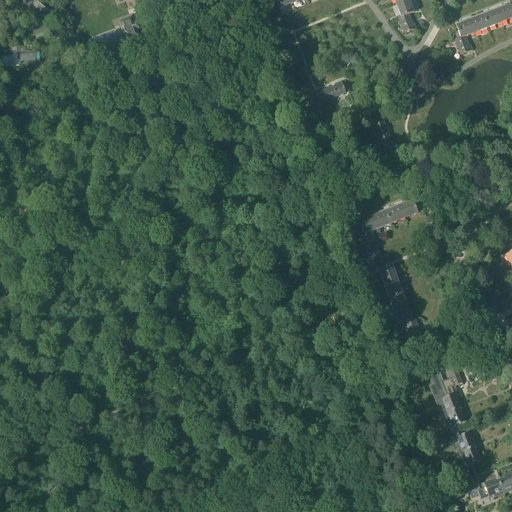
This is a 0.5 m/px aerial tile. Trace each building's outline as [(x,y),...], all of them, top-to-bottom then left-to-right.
[(35,0),(28,8),(44,22),(51,14),(35,0)] [(292,5),(290,0),(274,0),(279,11),(292,5)] [(401,17),(409,14),(415,12),(410,0),(405,0),(396,4),(401,17)] [(511,9),(510,4),(496,9),(501,23),(511,19),(511,9)] [(496,9),(482,14),(488,28),(501,23),(496,9)] [(401,17),(398,18),(404,33),(415,29),(413,23),(412,24),(409,14),(401,17)] [(469,20),(474,34),(488,28),(482,14),(477,16),(475,17),(469,20)] [(117,21),(125,43),(139,37),(137,31),(139,30),(136,22),(134,23),(132,16),(117,21)] [(474,33),(469,20),(455,25),(460,39),(465,37),(474,33)] [(53,36),(49,27),(33,33),(37,42),(53,36)] [(460,39),(454,41),(460,56),(472,52),(470,46),(468,47),(465,37),(460,39)] [(123,51),(132,47),(130,42),(120,45),(123,51)] [(36,54),(35,51),(27,52),(26,48),(12,50),(13,56),(1,57),(2,69),(18,68),(17,66),(36,64),(36,62),(39,62),(39,54),(36,54)] [(325,90),(329,100),(345,94),(341,83),(334,85),(334,87),(325,90)] [(312,106),(329,100),(325,90),(316,94),(315,92),(308,95),(312,106)] [(380,142),(389,139),(383,122),(372,126),(375,133),(377,133),(380,142)] [(389,139),(380,142),(383,151),(382,152),(385,159),(396,155),(389,139)] [(354,217),(356,216),(360,215),(350,188),(344,190),(354,217)] [(412,199),(398,205),(404,219),(418,214),(412,199)] [(398,205),(385,210),(391,225),(404,219),(398,205)] [(378,213),(371,216),(377,230),(382,228),(391,225),(385,210),(380,212),(378,213)] [(358,221),(363,235),(372,232),(377,230),(371,216),(358,221)] [(372,232),(363,235),(361,236),(367,253),(376,249),(373,240),(374,239),(372,232)] [(376,249),(367,253),(373,269),(384,265),(381,258),(380,258),(376,249)] [(392,266),(378,271),(383,285),(397,279),(392,266)] [(383,285),(388,299),(402,293),(397,279),(383,285)] [(388,299),(393,312),(407,307),(402,293),(388,299)] [(407,307),(393,312),(398,326),(405,324),(412,320),(407,307)] [(412,320),(405,324),(408,333),(407,333),(409,339),(421,334),(415,319),(412,320)] [(445,371),(441,373),(442,375),(442,376),(444,375),(445,377),(447,376),(458,372),(456,367),(445,371)] [(447,376),(445,377),(447,383),(449,382),(460,378),(458,372),(447,376)] [(435,375),(429,377),(434,390),(440,387),(435,375)] [(460,378),(449,382),(451,388),(463,384),(460,378)] [(443,404),(440,405),(444,415),(460,408),(455,395),(442,400),(443,404)] [(444,415),(448,425),(450,424),(452,427),(449,428),(451,434),(454,433),(460,431),(458,426),(466,423),(460,408),(444,415)] [(454,433),(457,439),(459,443),(456,444),(460,453),(476,447),(470,433),(462,436),(460,431),(454,433)] [(407,444),(409,450),(421,446),(417,436),(408,439),(409,443),(407,444)] [(470,484),(478,480),(472,465),(481,461),(476,447),(460,453),(463,463),(466,462),(472,478),(468,480),(470,484)] [(422,468),(431,465),(427,455),(419,458),(422,468)] [(511,473),(497,479),(503,493),(504,495),(511,492),(511,473)] [(469,485),(462,487),(464,492),(468,491),(469,493),(473,491),(478,493),(481,502),(493,497),(494,499),(504,495),(503,493),(497,479),(481,485),(480,480),(479,479),(478,480),(473,482),(470,484),(469,484),(469,485)] [(231,504),(214,511),(235,511),(231,503),(231,504)]
